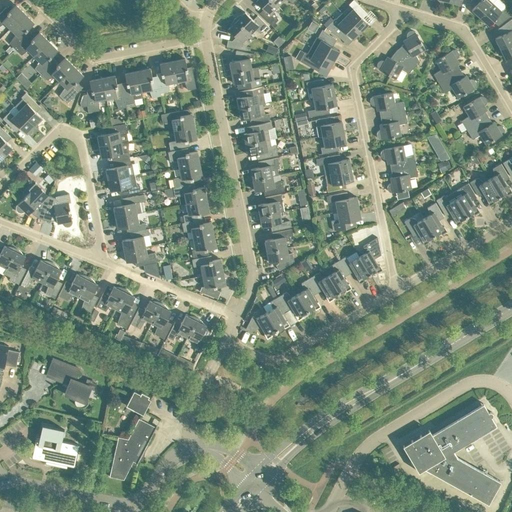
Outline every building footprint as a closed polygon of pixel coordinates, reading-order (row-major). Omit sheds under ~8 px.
[(278,7),(271,0),(256,0),(255,1),(263,9),(259,13),(272,26),(278,20),(273,11),(278,7)] [(341,13),(345,16),(360,32),(368,24),(362,18),(366,13),(353,0),(352,0),(348,4),(349,5),(341,13)] [(471,10),(480,18),(495,0),(470,0),(470,1),(475,5),(471,10)] [(498,0),(495,0),(480,18),(488,26),(493,21),(498,26),(510,16),(502,9),(504,7),(504,5),(498,0)] [(0,25),(4,23),(10,29),(25,13),(17,6),(7,12),(3,9),(0,12),(0,25)] [(236,17),(234,18),(250,35),(255,30),(260,33),(263,30),(264,32),(269,28),(257,15),(252,20),(244,12),(243,14),(242,14),(240,14),(238,15),(237,16),(236,17)] [(15,49),(27,36),(29,34),(26,31),(32,21),(25,13),(10,29),(15,34),(9,43),(15,49)] [(360,32),(345,16),(340,21),(335,18),(326,27),(341,39),(346,33),(352,39),(360,32)] [(250,35),(234,18),(233,19),(232,21),(231,22),(230,24),(230,25),(230,26),(229,27),(228,29),(237,38),(234,41),(227,40),(226,46),(246,50),(246,47),(242,43),(250,35)] [(308,26),(315,31),(320,24),(313,19),(308,26)] [(495,38),(500,49),(511,42),(511,22),(510,19),(497,29),(500,35),(495,38)] [(316,38),(311,47),(334,60),(339,51),(332,46),(336,40),(322,29),(317,38),(316,38)] [(399,47),(396,50),(413,68),(419,62),(415,55),(425,49),(415,32),(412,30),(410,30),(407,32),(406,34),(406,37),(407,38),(402,41),(404,44),(399,47)] [(27,50),(33,56),(48,41),(40,33),(31,40),(27,36),(15,49),(21,55),(27,50)] [(34,68),(40,74),(53,62),(49,58),(56,49),(48,41),(33,56),(39,62),(34,68)] [(510,56),(511,59),(511,42),(500,49),(505,59),(510,56)] [(275,55),(278,49),(268,45),(266,51),(275,55)] [(334,60),(311,47),(307,54),(301,50),(295,59),(318,71),(321,66),(328,70),(334,60)] [(433,74),(438,83),(460,70),(457,64),(459,63),(456,59),(457,58),(458,56),(458,53),(457,51),(455,49),(452,49),(435,60),(440,69),(433,74)] [(229,62),(231,73),(251,69),(249,58),(253,57),(252,54),(235,50),(234,56),(240,57),(241,59),(229,62)] [(413,68),(396,50),(395,51),(393,54),(391,56),(390,58),(386,56),(384,61),(383,60),(380,60),(378,62),(376,64),(376,67),(378,69),(395,79),(401,69),(408,73),(413,68)] [(53,76),(59,81),(74,66),(66,58),(56,65),(53,62),(40,74),(46,80),(53,76)] [(185,58),(172,61),(176,82),(183,80),(187,90),(195,88),(191,67),(186,68),(185,58)] [(156,73),(157,79),(160,93),(168,91),(168,83),(176,82),(172,61),(159,64),(161,72),(156,73)] [(74,66),(59,81),(64,87),(59,95),(66,103),(80,89),(75,84),(82,74),(74,66)] [(150,68),(137,71),(141,92),(149,90),(151,97),(160,96),(160,93),(157,79),(152,80),(150,68)] [(243,88),(261,84),(257,68),(251,69),(231,73),(233,84),(242,82),(243,88)] [(460,70),(438,83),(444,93),(452,88),(457,98),(475,87),(476,85),(476,82),(475,80),(472,79),(470,79),(468,79),(466,75),(464,76),(460,70)] [(126,82),(121,83),(125,104),(126,104),(134,103),(134,99),(142,98),(141,92),(137,71),(124,73),(126,82)] [(114,75),(102,78),(106,99),(113,97),(118,109),(126,107),(126,104),(125,104),(121,83),(116,84),(114,75)] [(98,100),(106,99),(102,78),(91,80),(91,89),(86,90),(86,94),(82,95),(79,103),(80,107),(87,106),(88,112),(99,110),(98,100)] [(309,99),(313,99),(313,98),(334,94),(332,83),(324,85),(323,79),(306,82),(309,99)] [(27,88),(32,83),(28,80),(23,85),(27,88)] [(239,97),(236,97),(238,108),(258,104),(258,105),(262,104),(265,103),(261,86),(238,91),(239,97)] [(40,107),(25,92),(21,97),(22,98),(14,106),(18,110),(19,110),(34,126),(42,118),(36,112),(40,107)] [(378,110),(380,117),(405,112),(402,101),(394,103),(392,92),(372,96),(370,98),(369,100),(370,103),(371,105),(374,106),(375,105),(376,111),(378,110)] [(313,98),(313,99),(315,109),(307,111),(308,117),(329,113),(328,107),(336,105),(334,94),(313,98)] [(461,120),(466,130),(488,117),(485,111),(487,110),(484,105),(485,105),(486,102),(486,100),(485,97),(483,96),(480,96),(462,106),(468,116),(461,120)] [(268,114),(264,114),(262,104),(258,105),(258,104),(238,108),(240,119),(249,118),(250,123),(270,120),(268,114)] [(19,110),(18,110),(14,106),(2,118),(16,132),(20,128),(26,134),(34,126),(19,110)] [(137,114),(138,119),(146,117),(145,110),(138,111),(139,114),(137,114)] [(172,123),(173,130),(194,126),(192,113),(183,115),(182,110),(161,114),(162,123),(172,123)] [(435,110),(430,113),(433,118),(438,115),(435,110)] [(405,112),(380,117),(381,124),(379,124),(380,129),(379,129),(377,131),(376,134),(376,136),(378,138),(381,139),(401,135),(398,124),(407,123),(405,112)] [(438,115),(433,118),(436,124),(441,120),(438,115)] [(343,132),(341,121),(333,122),(332,116),(315,120),(316,126),(318,137),(322,136),(343,132)] [(100,125),(99,117),(89,119),(90,127),(100,125)] [(488,117),(466,130),(472,139),(479,135),(485,144),(503,134),(504,132),(504,129),(502,127),(500,125),(497,125),(496,126),(494,122),(492,123),(488,117)] [(243,133),(245,144),(269,139),(267,129),(271,128),(270,122),(246,127),(247,132),(243,133)] [(97,135),(99,146),(128,140),(127,133),(125,123),(104,127),(105,134),(97,135)] [(0,150),(5,156),(12,148),(6,142),(11,137),(0,126),(0,150)] [(194,126),(173,130),(175,140),(168,142),(170,149),(189,146),(188,141),(197,139),(194,126)] [(343,132),(322,136),(324,147),(320,147),(321,154),(338,150),(337,144),(346,143),(343,132)] [(269,139),(245,144),(247,155),(256,153),(257,159),(279,155),(277,144),(271,146),(269,139)] [(111,161),(113,161),(130,158),(128,151),(129,143),(128,140),(99,146),(101,157),(109,155),(111,161)] [(389,163),(390,170),(415,165),(413,154),(405,156),(402,145),(382,149),(380,151),(380,153),(380,156),(382,158),(384,159),(386,159),(387,164),(389,163)] [(442,146),(434,151),(440,160),(449,158),(442,146)] [(177,161),(179,168),(200,164),(197,151),(188,153),(187,148),(168,152),(169,161),(177,161)] [(322,164),(324,175),(351,169),(349,159),(340,160),(339,154),(315,159),(317,165),(322,164)] [(511,156),(502,162),(511,177),(511,175),(511,156)] [(105,169),(107,180),(134,174),(132,163),(131,164),(130,158),(113,161),(114,167),(105,169)] [(277,158),(257,161),(259,167),(250,169),(252,180),(272,176),(278,175),(277,168),(279,168),(277,158)] [(446,168),(450,167),(447,160),(443,162),(443,161),(437,163),(441,172),(447,170),(446,168)] [(36,172),(41,167),(37,163),(32,167),(36,172)] [(494,176),(489,179),(499,196),(505,193),(507,195),(511,192),(509,187),(508,187),(504,181),(509,178),(500,163),(492,168),(494,176)] [(172,187),(173,188),(194,183),(193,178),(202,177),(200,164),(179,168),(180,175),(173,178),(174,187),(172,187)] [(415,165),(390,170),(392,177),(390,177),(390,182),(389,183),(387,184),(386,187),(387,190),(389,192),(391,192),(411,188),(409,178),(417,176),(415,165)] [(313,176),(312,168),(304,170),(306,177),(313,176)] [(351,169),(324,175),(326,185),(326,186),(327,192),(346,188),(345,182),(353,180),(351,169)] [(134,174),(107,180),(110,190),(118,189),(119,195),(140,191),(139,184),(136,185),(134,174)] [(272,176),(252,180),(254,191),(263,189),(264,195),(284,191),(282,180),(273,182),(272,176)] [(499,196),(489,179),(483,182),(477,177),(469,182),(478,196),(483,193),(487,200),(486,200),(489,205),(494,202),(493,200),(499,196)] [(69,180),(71,191),(79,189),(77,179),(69,180)] [(42,219),(49,196),(43,194),(44,193),(35,183),(28,190),(30,191),(16,205),(15,208),(16,210),(18,212),(21,213),(23,212),(24,211),(28,215),(30,212),(31,213),(32,213),(32,214),(33,214),(34,215),(35,216),(36,216),(36,217),(37,217),(38,217),(39,218),(40,218),(41,219),(42,219)] [(207,199),(204,186),(195,188),(194,183),(173,188),(174,196),(184,196),(186,203),(207,199)] [(471,200),(476,197),(468,183),(460,188),(452,192),(456,198),(466,216),(473,212),(474,214),(479,211),(476,207),(475,207),(471,200)] [(335,201),(337,212),(358,207),(356,196),(348,198),(347,192),(326,196),(327,202),(335,201)] [(452,192),(445,197),(443,195),(436,200),(445,216),(450,213),(454,219),(453,220),(456,225),(461,222),(460,220),(466,216),(456,198),(452,192)] [(115,217),(137,213),(141,212),(139,202),(145,201),(144,194),(120,199),(121,205),(113,207),(115,217)] [(259,215),(279,211),(284,211),(280,194),(264,197),(266,203),(257,205),(259,215)] [(49,196),(42,219),(44,219),(46,220),(49,220),(51,220),(53,220),(54,220),(56,220),(57,224),(62,223),(62,224),(64,226),(66,227),(69,226),(71,224),(72,222),(68,202),(57,204),(56,198),(49,196)] [(306,204),(305,196),(298,198),(300,205),(306,204)] [(181,222),(182,223),(201,219),(200,214),(209,212),(207,199),(186,203),(188,214),(184,214),(183,215),(183,216),(184,222),(181,222)] [(429,215),(423,218),(434,236),(440,232),(441,234),(446,231),(443,226),(442,227),(438,220),(443,217),(435,202),(427,207),(429,215)] [(302,217),(310,217),(309,205),(301,206),(302,217)] [(358,207),(337,212),(338,219),(330,220),(332,230),(356,225),(355,219),(360,218),(358,207)] [(279,211),(259,215),(261,226),(270,225),(271,230),(291,227),(290,221),(281,222),(279,211)] [(127,233),(129,232),(148,228),(146,229),(144,223),(139,224),(137,213),(115,217),(117,228),(125,227),(127,233)] [(434,236),(423,218),(417,222),(415,219),(410,217),(404,221),(412,235),(418,232),(422,239),(421,240),(424,245),(429,241),(427,239),(434,236)] [(191,231),(193,239),(213,235),(211,222),(202,223),(201,219),(182,223),(183,231),(191,231)] [(121,240),(124,251),(145,246),(143,236),(149,235),(148,228),(129,232),(130,238),(121,240)] [(264,240),(266,251),(286,247),(285,241),(289,240),(289,236),(292,235),(291,229),(272,233),(273,239),(264,240)] [(213,235),(193,239),(195,249),(192,249),(192,250),(193,257),(208,254),(207,249),(216,247),(213,235)] [(365,253),(359,256),(369,274),(375,270),(377,273),(382,270),(379,265),(378,265),(374,259),(380,255),(377,237),(363,246),(365,253)] [(0,265),(6,268),(16,248),(14,247),(12,247),(11,246),(8,246),(6,246),(4,245),(0,252),(0,265)] [(145,246),(124,251),(126,262),(134,260),(135,266),(156,262),(154,252),(147,254),(145,246)] [(286,247),(266,251),(268,262),(280,260),(281,262),(275,265),(279,270),(294,261),(292,253),(288,253),(286,247)] [(16,248),(6,268),(3,273),(10,277),(9,279),(18,284),(26,269),(20,266),(25,256),(23,255),(23,254),(22,253),(20,251),(19,250),(18,249),(17,249),(16,248)] [(369,274),(359,256),(359,257),(356,251),(346,257),(345,256),(340,259),(348,274),(353,271),(357,278),(356,278),(359,283),(364,280),(363,278),(369,274)] [(200,265),(202,276),(223,272),(220,259),(212,260),(211,255),(191,259),(193,267),(200,265)] [(31,277),(42,282),(52,262),(50,261),(48,261),(45,260),(44,260),(42,260),(40,259),(35,269),(29,266),(21,283),(27,286),(31,277)] [(334,271),(328,275),(338,293),(345,289),(346,291),(351,288),(348,283),(347,284),(343,277),(348,274),(340,259),(332,264),(334,271)] [(52,262),(42,282),(48,285),(45,293),(54,298),(62,283),(56,280),(61,270),(59,269),(59,268),(57,266),(56,265),(54,263),(52,262)] [(169,264),(162,266),(165,279),(172,278),(169,264)] [(223,272),(202,276),(204,286),(201,287),(199,291),(217,298),(220,291),(214,289),(213,287),(225,284),(223,272)] [(319,272),(309,278),(317,293),(322,290),(326,296),(325,297),(328,302),(333,299),(332,296),(338,293),(328,275),(322,278),(319,272)] [(72,293),(78,296),(88,276),(86,275),(84,275),(82,274),(81,274),(80,274),(78,274),(76,273),(71,283),(66,281),(58,296),(67,300),(72,293)] [(88,276),(78,296),(83,300),(81,307),(90,312),(98,297),(92,294),(97,284),(95,283),(95,282),(94,281),(93,280),(92,279),(91,279),(90,277),(89,277),(88,276)] [(280,284),(276,278),(271,281),(275,287),(280,284)] [(303,290),(297,293),(307,311),(314,307),(315,310),(320,307),(317,302),(316,302),(312,296),(317,293),(309,278),(301,283),(303,290)] [(109,306),(115,309),(125,289),(124,288),(123,288),(120,287),(118,287),(117,287),(115,287),(113,286),(108,296),(103,293),(96,306),(105,311),(109,306)] [(125,289),(115,309),(121,312),(117,323),(125,328),(135,309),(129,306),(134,296),(132,295),(131,293),(130,292),(129,291),(127,290),(127,289),(125,289)] [(286,292),(278,296),(286,311),(292,308),(296,314),(295,315),(297,320),(303,317),(301,315),(307,311),(297,293),(291,297),(286,292)] [(272,308),(266,312),(277,329),(283,326),(284,328),(289,325),(286,320),(285,321),(281,314),(286,311),(278,296),(270,301),(272,308)] [(145,320),(151,323),(161,303),(159,302),(157,301),(156,301),(154,301),(153,301),(151,301),(149,300),(144,310),(139,307),(130,324),(140,328),(145,320)] [(161,303),(151,323),(157,326),(154,334),(163,338),(171,323),(165,320),(170,311),(168,310),(167,308),(165,306),(164,305),(163,304),(162,303),(161,303)] [(58,317),(61,310),(54,306),(50,313),(58,317)] [(277,329),(266,312),(256,318),(252,316),(245,329),(251,332),(261,326),(265,333),(264,333),(267,338),(272,335),(270,333),(277,329)] [(176,332),(187,338),(197,317),(196,317),(195,317),(192,316),(191,316),(190,315),(187,316),(185,315),(180,324),(174,322),(167,337),(173,340),(176,332)] [(197,317),(187,338),(197,343),(194,348),(200,351),(207,338),(201,335),(206,325),(204,324),(203,323),(202,322),(201,320),(200,320),(199,319),(197,317)] [(130,345),(132,339),(124,335),(122,342),(130,345)] [(0,383),(4,364),(16,367),(19,351),(8,349),(8,346),(0,343),(0,383)] [(155,355),(157,348),(152,346),(149,352),(155,355)] [(174,363),(177,356),(170,353),(167,359),(174,363)] [(193,363),(179,355),(175,362),(190,370),(193,363)] [(65,394),(85,402),(90,387),(93,388),(95,382),(87,379),(86,384),(74,380),(79,368),(53,358),(46,375),(63,382),(64,379),(70,381),(65,394)] [(133,390),(126,405),(143,414),(150,399),(148,398),(149,396),(141,392),(140,394),(133,390)] [(424,468),(488,504),(500,481),(457,457),(453,451),(496,425),(491,417),(492,415),(492,413),(492,412),(490,411),(488,411),(483,403),(423,439),(421,434),(402,445),(418,472),(424,468)] [(109,476),(123,479),(133,461),(136,463),(137,463),(140,458),(142,458),(144,450),(156,427),(138,418),(128,438),(118,436),(109,476)] [(45,463),(66,467),(67,465),(74,467),(79,445),(61,441),(64,429),(42,424),(40,436),(36,435),(31,458),(46,461),(45,463)] [(392,467),(397,476),(404,472),(398,463),(392,467)]
